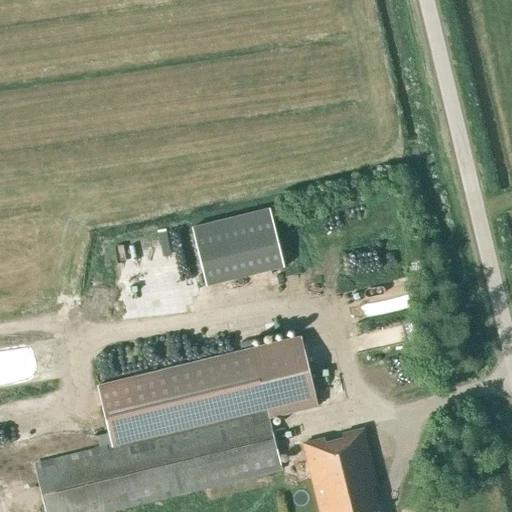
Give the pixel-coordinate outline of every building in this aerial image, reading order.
[(284,269),(269,209),(191,228),(205,288),(284,269)] [(413,328),(373,339),(377,352),(417,341),(413,328)] [(45,511),(110,511),(282,469),(269,419),(318,407),(301,338),(160,371),(175,432),(35,467),(45,511)] [(108,437),(158,426),(151,396),(101,408),(108,437)] [(365,429),(303,444),(319,511),(385,511),(383,502),(378,503),(374,486),(378,485),(365,429)]
